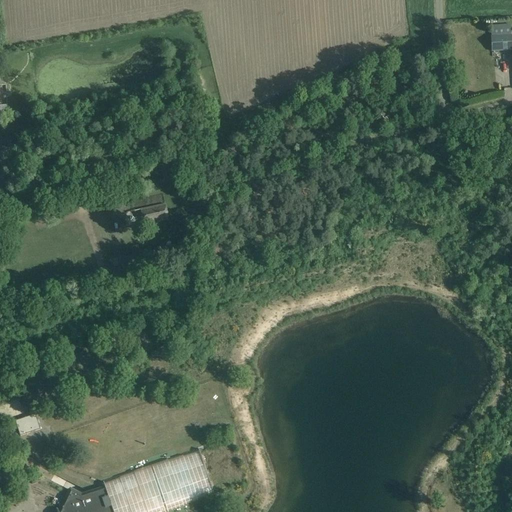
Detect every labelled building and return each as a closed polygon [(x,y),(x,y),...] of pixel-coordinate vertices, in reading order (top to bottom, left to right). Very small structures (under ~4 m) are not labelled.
[(511,50),(511,49),(511,36),(491,37),(492,52),(511,50)] [(165,205),(135,211),(136,220),(142,219),(143,224),(168,219),(165,205)] [(133,255),(122,257),(123,263),(141,260),(138,246),(132,247),(133,255)] [(151,356),(168,357),(172,349),(165,344),(151,353),(151,356)] [(15,421),(20,436),(41,429),(36,414),(15,421)] [(214,495),(199,450),(198,450),(199,450),(104,482),(103,482),(105,488),(81,496),(71,491),(60,511),(162,511),(214,495)]
